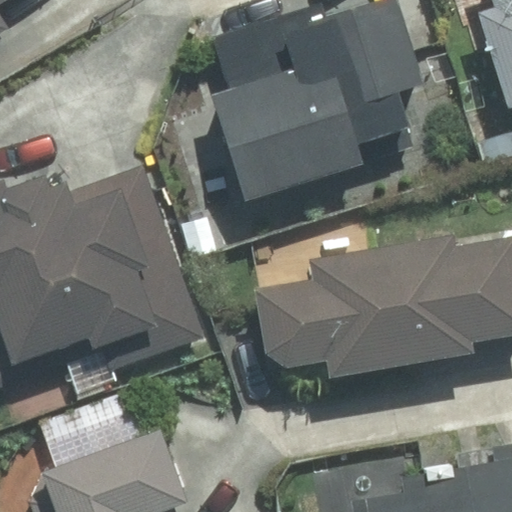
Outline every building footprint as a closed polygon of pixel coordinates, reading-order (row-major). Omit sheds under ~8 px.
[(0,0),(0,27),(23,14),(14,0),(0,0)] [(306,0),(221,30),(227,46),(243,92),(228,97),(262,194),(378,154),(371,135),(429,115),(418,83),(437,76),(410,0),(361,0),(328,11),(324,0),(306,0)] [(511,0),(493,0),(490,1),(511,73),(511,0)] [(0,380),(1,383),(39,370),(33,354),(96,333),(100,344),(137,332),(143,353),(212,330),(155,159),(75,185),(67,160),(17,176),(13,164),(0,168),(0,380)] [(323,246),(327,265),(268,275),(283,363),(338,353),(341,371),(494,345),(490,327),(511,322),(511,232),(459,242),(456,223),(323,246)] [(53,457),(29,497),(33,511),(277,511),(277,509),(267,511),(193,511),(188,496),(200,493),(179,420),(53,457)] [(511,511),(511,450),(469,458),(472,473),(359,493),(362,511),(511,511)]
